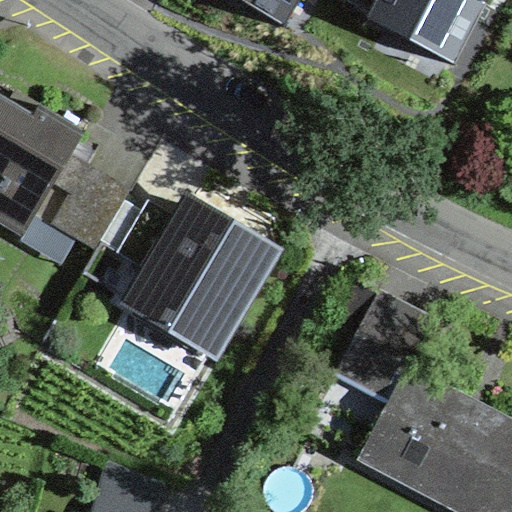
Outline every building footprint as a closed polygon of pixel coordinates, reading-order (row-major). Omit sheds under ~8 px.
[(241,0),(241,1),(284,27),(299,0),(241,0)] [(484,3),(485,1),(482,0),(347,0),(369,13),(366,19),(410,42),(455,64),(486,3),(484,3)] [(0,95),(0,221),(22,235),(84,131),(57,116),(39,105),(32,115),(0,95)] [(126,191),(86,167),(89,163),(87,162),(51,223),(94,248),(130,188),(129,187),(126,191)] [(151,270),(133,301),(213,348),(270,251),(230,228),(190,204),(179,223),(146,204),(119,251),(151,270)] [(404,375),(384,414),(389,417),(370,453),(481,511),(511,511),(511,422),(482,407),(479,412),(458,401),(405,373),(398,369),(423,320),(378,296),(351,347),(404,375)] [(150,511),(159,481),(159,480),(111,461),(96,511),(150,511)]
